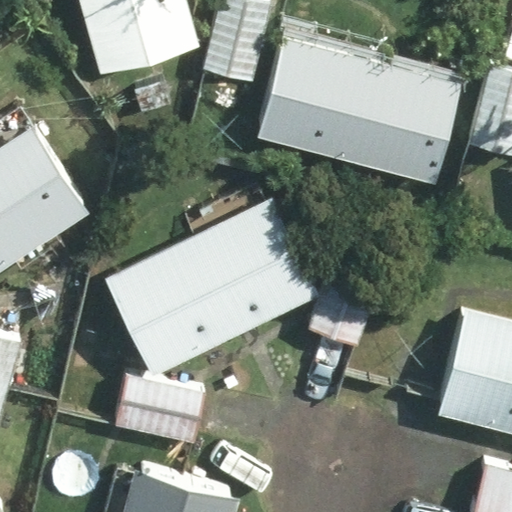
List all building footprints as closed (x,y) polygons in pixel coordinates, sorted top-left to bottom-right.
[(186,36),(174,0),(68,0),(88,65),(186,36)] [(267,0),(208,0),(196,69),(252,79),(267,0)] [(444,74),(270,31),(245,133),(419,177),(444,74)] [(511,67),(477,60),(460,139),(511,150),(511,67)] [(0,254),(75,208),(19,120),(0,131),(0,254)] [(301,288),(257,194),(90,271),(134,365),(301,288)] [(511,316),(450,300),(422,403),(511,427),(511,316)] [(0,404),(18,335),(0,330),(0,404)] [(197,387),(113,374),(105,425),(189,439),(197,387)] [(511,511),(511,467),(478,459),(464,511),(511,511)] [(219,511),(226,490),(124,462),(109,511),(219,511)]
